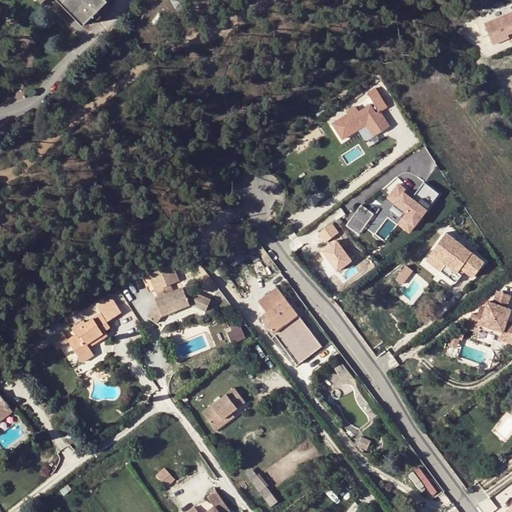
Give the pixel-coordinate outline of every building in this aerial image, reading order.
[(37,0),(41,3),(44,0),(57,0),(83,25),(108,1),(107,0),(37,0)] [(182,0),(167,0),(177,15),(188,8),(182,0)] [(508,34),(511,32),(511,12),(484,24),(493,45),(510,38),(508,34)] [(371,99),(333,124),(343,139),(358,129),(356,127),(365,122),(366,124),(374,137),(385,129),(387,122),(380,111),(387,106),(373,84),(365,90),(371,99)] [(404,185),(397,179),(386,193),(394,198),(406,207),(402,212),(397,219),(409,227),(437,188),(422,177),(410,193),(402,187),(404,185)] [(406,207),(394,198),(392,200),(402,208),(400,211),(402,212),(406,207)] [(361,229),(373,210),(361,202),(348,220),(361,229)] [(326,220),(313,230),(320,239),(333,229),(326,220)] [(481,259),(443,229),(428,247),(443,259),(437,266),(452,278),(458,271),(454,268),(458,263),(462,266),(470,273),(481,259)] [(345,257),(331,237),(317,248),(331,267),(345,257)] [(255,252),(246,239),(216,258),(224,271),(255,252)] [(443,259),(428,247),(423,255),(437,266),(443,259)] [(413,264),(408,259),(396,271),(401,275),(413,264)] [(155,321),(163,309),(165,314),(192,302),(209,308),(213,297),(193,290),(187,293),(184,287),(175,291),(172,284),(180,280),(173,264),(150,275),(161,298),(158,299),(160,304),(151,318),(155,321)] [(151,291),(156,289),(149,274),(144,277),(151,291)] [(266,312),(285,299),(276,288),(258,302),(266,312)] [(495,289),(491,301),(504,305),(508,294),(495,289)] [(94,355),(89,348),(87,345),(93,341),(95,344),(107,336),(104,332),(110,328),(107,322),(121,313),(111,298),(97,307),(101,314),(85,324),(83,322),(72,329),(76,335),(68,340),(68,341),(69,342),(82,362),(94,355)] [(282,322),(284,325),(297,315),(285,299),(260,317),(271,331),(282,322)] [(475,313),(469,311),(465,322),(476,326),(478,322),(500,329),(498,333),(511,337),(511,307),(504,305),(491,301),(485,299),(483,306),(480,315),(475,313)] [(478,304),(475,313),(480,315),(483,306),(478,304)] [(165,314),(163,309),(155,321),(160,323),(165,314)] [(282,322),(271,331),(273,334),(297,365),(321,347),(297,315),(284,325),(282,322)] [(500,329),(478,322),(476,326),(498,333),(500,329)] [(236,342),(249,337),(244,326),(231,331),(236,342)] [(452,326),(447,341),(454,343),(456,335),(461,336),(464,329),(452,326)] [(68,340),(62,331),(49,339),(56,350),(57,350),(69,342),(68,341),(68,340)] [(511,337),(498,333),(497,336),(511,341),(511,337)] [(354,378),(342,364),(334,368),(341,378),(354,378)] [(234,387),(202,412),(213,427),(232,412),(246,402),(234,387)] [(0,415),(2,419),(13,412),(0,395),(0,415)] [(137,401),(135,396),(126,400),(129,406),(133,404),(133,403),(137,401)] [(235,416),(232,412),(213,427),(216,431),(235,416)] [(371,440),(362,436),(357,447),(367,451),(371,440)] [(435,495),(441,490),(422,466),(411,475),(422,489),(427,485),(435,495)] [(165,468),(156,476),(167,488),(176,480),(165,468)] [(256,475),(252,469),(246,473),(251,480),(256,475)] [(256,475),(251,480),(271,507),(278,501),(267,487),(269,485),(259,473),(256,475)] [(72,490),(68,485),(59,491),(63,496),(72,490)] [(228,511),(230,511),(216,491),(208,497),(214,505),(205,511),(197,511),(194,507),(187,511),(228,511)]
